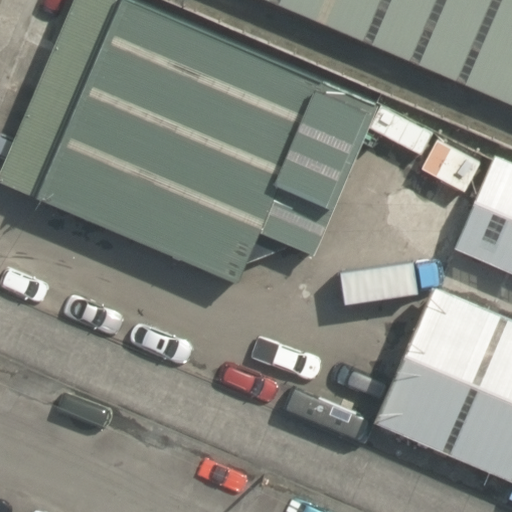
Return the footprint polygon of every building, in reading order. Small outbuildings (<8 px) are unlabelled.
[(75,0),(0,176),(0,183),(238,286),(261,233),(312,255),(376,105),(129,0),(75,0)] [(511,0),(268,0),(511,103),(511,0)] [(452,248),(511,273),(511,165),(491,156),(452,248)] [(376,424),(511,482),(511,319),(435,287),(376,424)] [(75,511),(22,487),(10,511),(75,511)]
